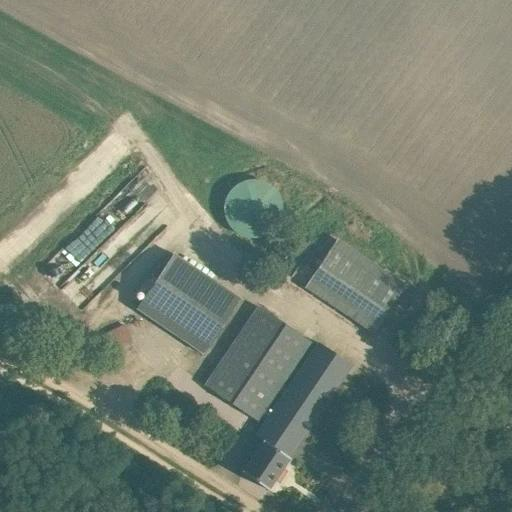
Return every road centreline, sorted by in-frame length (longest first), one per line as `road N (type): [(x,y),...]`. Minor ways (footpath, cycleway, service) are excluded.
road 1 (track): [(0,367),(271,511)]
road 2 (secondary): [(361,511),(511,307)]
